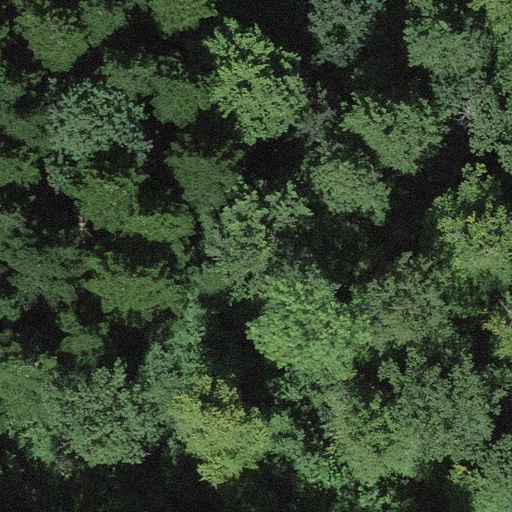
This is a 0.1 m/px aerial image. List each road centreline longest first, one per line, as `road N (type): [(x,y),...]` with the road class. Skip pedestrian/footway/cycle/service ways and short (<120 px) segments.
road 1 (track): [(511,121),(447,228),(315,327),(117,511)]
road 2 (track): [(144,486),(61,473),(0,485)]
